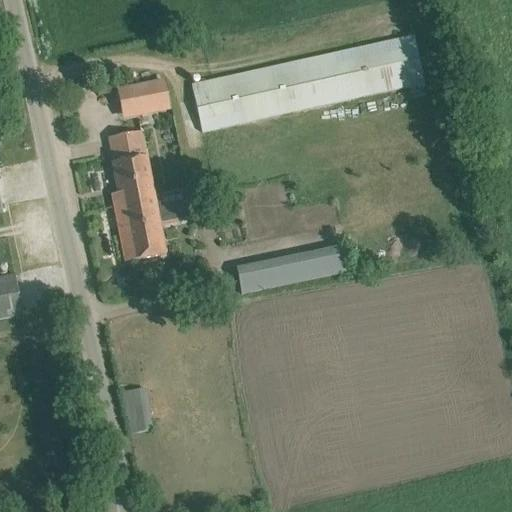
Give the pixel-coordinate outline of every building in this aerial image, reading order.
[(414,37),(211,82),(191,87),(202,133),(424,84),(414,37)] [(122,121),(171,112),(165,81),(116,90),(122,121)] [(115,208),(133,205),(135,216),(192,205),(190,190),(153,197),(141,133),(108,139),(121,206),(115,208)] [(133,205),(115,208),(120,232),(126,231),(132,262),(165,256),(159,227),(195,221),(192,205),(135,216),(133,205)] [(238,270),(241,297),(351,274),(347,248),(238,270)] [(15,276),(0,279),(0,320),(23,316),(15,276)] [(152,432),(146,391),(124,394),(130,435),(152,432)]
